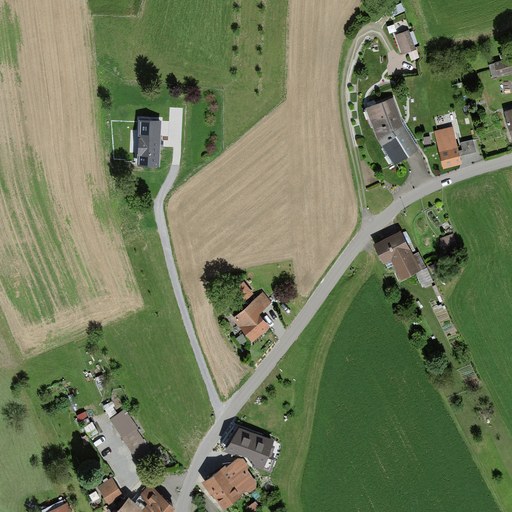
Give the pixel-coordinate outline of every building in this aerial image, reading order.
[(410,31),(396,35),(403,55),(417,50),(410,31)] [(490,64),(493,77),(511,71),(511,59),(511,58),(490,64)] [(393,98),(367,109),(378,140),(394,167),(419,149),(403,125),(393,98)] [(139,120),(137,166),(160,167),(161,140),(168,140),(169,121),(139,120)] [(453,127),(434,131),(444,169),(462,164),(460,156),(459,151),(453,127)] [(431,136),(423,137),(424,146),(432,146),(431,136)] [(462,150),(459,151),(460,156),(476,152),(473,140),(461,143),(462,150)] [(402,232),(374,245),(384,264),(392,261),(402,281),(427,268),(419,252),(413,255),(402,232)] [(452,233),(439,238),(444,252),(458,246),(452,233)] [(233,319),(252,342),(270,328),(259,315),(273,303),(263,292),(257,298),(244,283),(235,290),(248,306),(233,319)] [(127,410),(110,420),(139,466),(155,456),(145,438),(143,439),(137,429),(138,429),(127,410)] [(240,428),(224,451),(234,455),(237,454),(249,459),(254,464),(253,466),(271,473),(277,458),(271,456),(275,447),(272,446),(275,440),(260,435),(253,432),(240,428)] [(202,483),(212,496),(213,495),(225,511),(244,496),(242,495),(246,492),(251,492),(256,488),(256,483),(247,471),(248,466),(244,460),(238,459),(227,467),(225,466),(202,483)] [(113,477),(98,487),(111,506),(125,497),(113,477)] [(173,511),(176,509),(150,485),(134,503),(130,498),(116,511),(173,511)] [(71,511),(67,500),(39,511),(71,511)] [(255,502),(247,507),(250,511),(253,511),(259,508),(255,502)]
